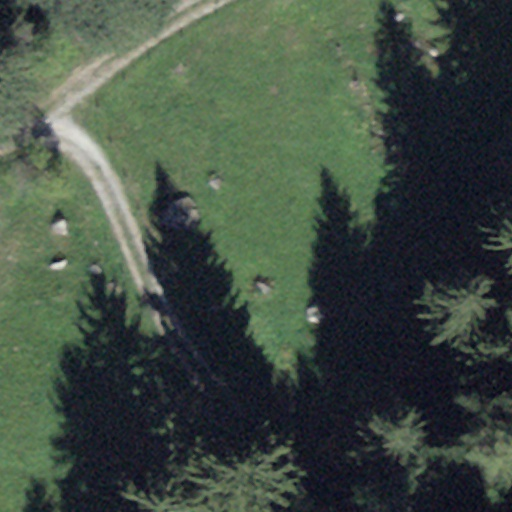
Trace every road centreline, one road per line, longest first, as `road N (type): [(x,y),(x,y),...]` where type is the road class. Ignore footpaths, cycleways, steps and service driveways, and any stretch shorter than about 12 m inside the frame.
road 1 (track): [(376,511),(288,477),(214,427),(160,331),(97,176),(46,133)]
road 2 (track): [(0,151),(46,133),(88,82),(227,0)]
